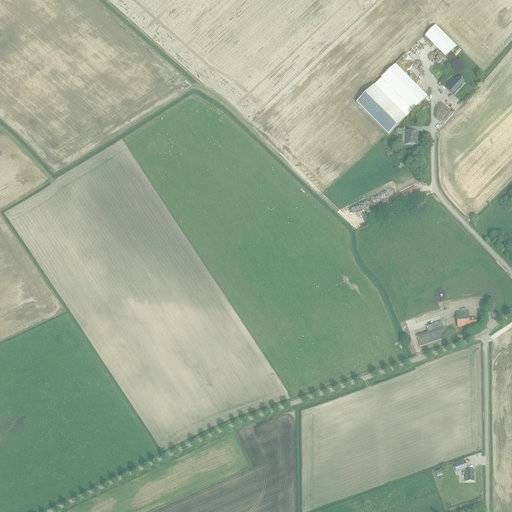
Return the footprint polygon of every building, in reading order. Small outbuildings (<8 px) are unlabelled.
[(457,47),(435,26),(425,36),(434,45),(446,58),(457,47)] [(424,93),(405,75),(416,64),(406,54),(356,104),(389,136),(428,97),(424,93)] [(454,78),(445,87),(454,95),(465,83),(459,77),(456,80),(454,78)] [(435,121),(443,128),(452,118),(444,111),(435,121)] [(408,144),(412,144),(417,144),(416,132),(406,132),(407,140),(408,140),(408,144)] [(416,191),(402,196),(404,201),(417,195),(416,191)] [(457,327),(469,326),(477,326),(476,318),(469,318),(468,312),(466,312),(466,309),(461,309),(461,313),(456,314),(457,322),(457,327)] [(416,336),(418,342),(420,347),(446,338),(441,321),(426,327),(428,332),(416,336)] [(462,483),(470,483),(470,472),(463,472),(463,470),(467,469),(464,461),(453,465),(455,473),(459,472),(459,475),(462,475),(462,483)]
